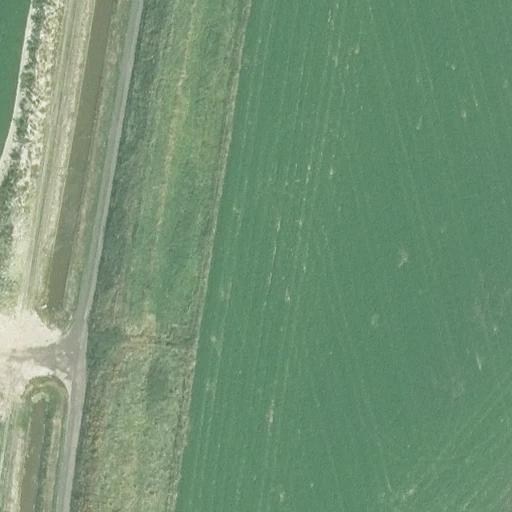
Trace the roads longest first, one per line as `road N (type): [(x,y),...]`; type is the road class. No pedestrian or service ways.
road 1 (track): [(76,352),(134,0)]
road 2 (track): [(58,511),(76,352)]
